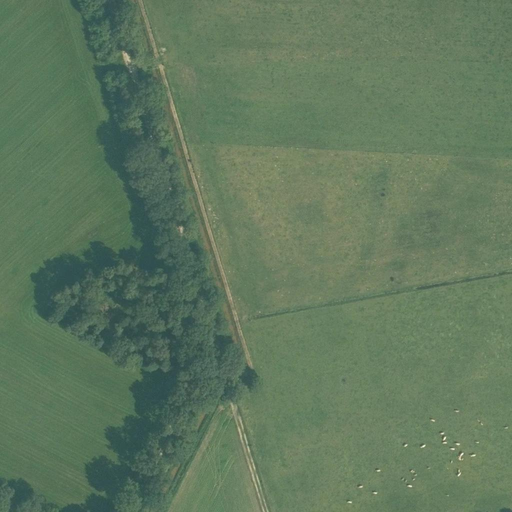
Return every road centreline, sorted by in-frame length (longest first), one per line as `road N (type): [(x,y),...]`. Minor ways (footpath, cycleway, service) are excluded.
road 1 (track): [(111,0),(214,334)]
road 2 (track): [(214,334),(130,511)]
road 3 (track): [(214,334),(268,511)]
